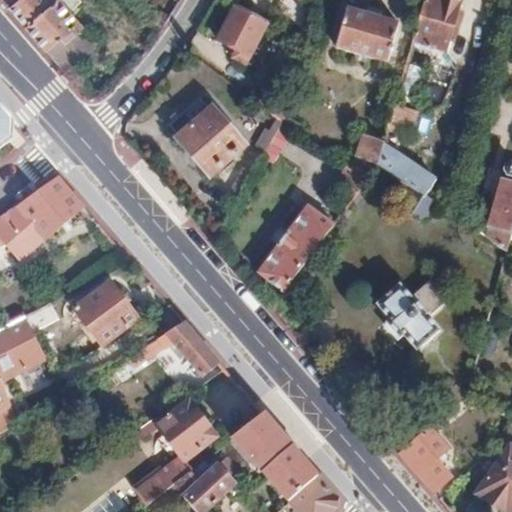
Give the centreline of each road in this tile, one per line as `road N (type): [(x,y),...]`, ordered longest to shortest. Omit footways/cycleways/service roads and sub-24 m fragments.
road 1 (secondary): [(82,141),(385,486)]
road 2 (residential): [(197,0),(162,53),(82,141)]
road 3 (secondary): [(0,45),(82,141)]
